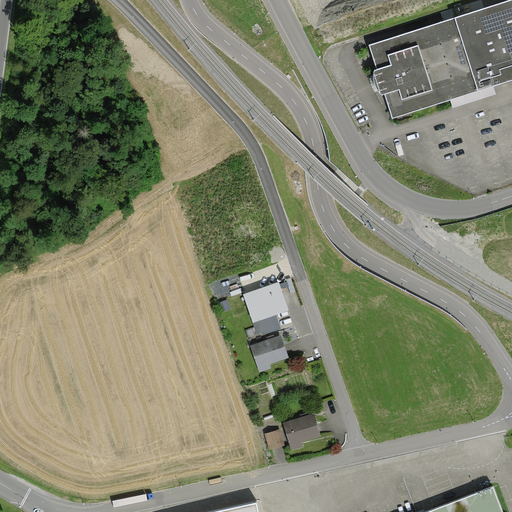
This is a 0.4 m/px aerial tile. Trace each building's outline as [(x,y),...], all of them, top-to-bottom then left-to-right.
[(455,16),(367,43),(379,82),(390,120),(511,79),(511,0),(470,0),(452,6),(455,16)] [(224,181),(187,194),(216,281),(219,280),(224,295),(243,288),(238,273),(258,267),(234,197),(230,198),(225,185),(224,181)] [(283,282),(290,300),(297,298),(290,279),(283,282)] [(282,329),(276,314),(289,309),(279,281),(243,294),(258,335),(263,333),(264,336),(282,329)] [(272,368),(271,364),(289,358),(281,334),(272,338),(251,345),(260,372),(272,368)] [(320,436),(314,414),(304,417),(284,423),(292,451),(305,447),(303,441),(320,436)] [(279,429),(265,434),(269,449),(284,445),(279,429)] [(505,511),(495,483),(419,511),(505,511)] [(259,511),(256,499),(197,511),(259,511)]
